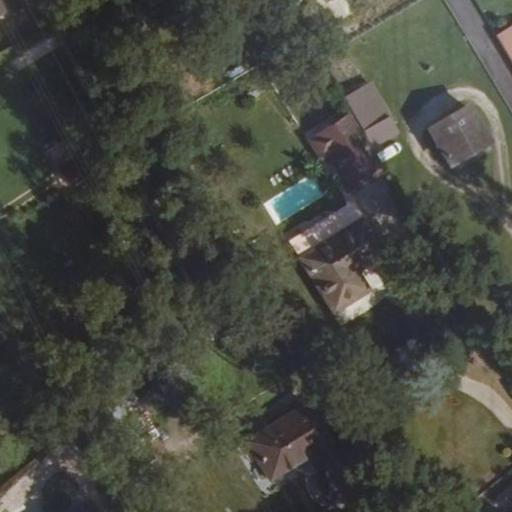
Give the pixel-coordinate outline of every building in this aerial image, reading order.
[(511,25),(496,35),(511,60),(511,25)] [(374,94),(349,109),(363,134),(389,118),(374,94)] [(427,130),(449,167),(490,142),(468,106),(427,130)] [(363,134),(372,147),(397,132),(389,118),(363,134)] [(377,176),(361,151),(333,168),(350,193),(377,176)] [(56,168),(64,184),(88,172),(80,156),(56,168)] [(299,258),(333,313),(369,291),(357,272),(386,254),(363,219),(299,258)] [(260,305),(247,286),(217,312),(226,327),(260,305)] [(307,403),(245,442),(269,479),(310,453),(314,460),(334,447),(307,403)] [(91,419),(68,439),(91,465),(114,446),(91,419)]
